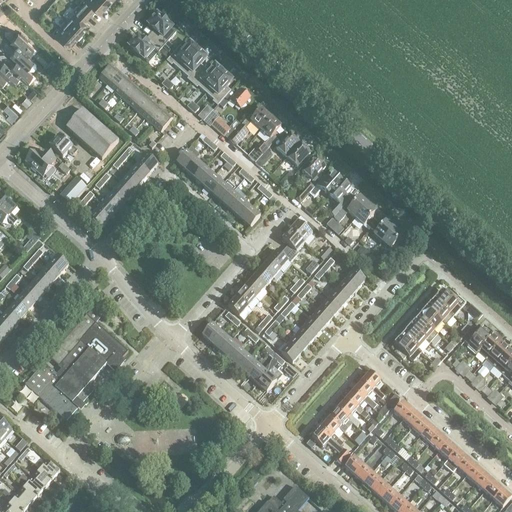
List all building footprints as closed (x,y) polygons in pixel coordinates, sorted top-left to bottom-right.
[(85,0),(82,0),(78,4),(87,13),(92,7),(100,14),(107,6),(101,0),(86,0),(85,0)] [(74,12),(67,20),(82,33),(89,25),(82,19),(87,13),(78,4),(72,11),(74,12)] [(178,31),(159,14),(149,25),(158,33),(153,39),(163,48),(178,31)] [(57,27),(52,32),(61,41),(65,37),(72,44),(82,33),(67,20),(59,29),(57,27)] [(7,30),(4,30),(4,34),(17,46),(26,55),(34,47),(17,32),(14,36),(7,30)] [(149,64),(163,48),(153,39),(149,44),(139,34),(128,45),(149,64)] [(26,55),(17,46),(14,49),(7,43),(4,43),(4,47),(16,59),(29,71),(33,71),(36,68),(36,64),(33,61),(26,55)] [(181,72),(198,53),(189,45),(184,51),(179,46),(167,60),(181,72)] [(29,71),(16,59),(13,62),(3,53),(0,53),(0,57),(19,76),(25,81),(32,74),(29,71)] [(181,72),(193,83),(205,70),(201,66),(206,60),(198,53),(181,72)] [(19,76),(0,57),(0,71),(6,77),(13,83),(19,76)] [(111,66),(99,80),(107,87),(119,73),(111,66)] [(209,74),(205,70),(193,83),(206,95),(223,75),(215,68),(209,74)] [(119,73),(107,87),(115,93),(127,80),(119,73)] [(223,75),(206,95),(219,106),(231,93),(226,89),(232,82),(223,75)] [(127,80),(115,93),(122,100),(134,86),(127,80)] [(162,86),(165,89),(170,84),(166,81),(162,86)] [(174,87),(170,84),(165,89),(169,92),(174,87)] [(134,86),(122,100),(130,107),(142,93),(134,86)] [(34,90),(30,94),(34,98),(38,94),(34,90)] [(240,111),(250,99),(240,90),(230,101),(240,111)] [(142,93),(130,107),(138,114),(150,100),(142,93)] [(150,100),(138,114),(145,120),(157,107),(150,100)] [(191,112),(195,106),(192,103),(187,108),(191,112)] [(22,111),(16,106),(13,109),(19,114),(22,111)] [(199,110),(195,106),(191,112),(194,115),(199,110)] [(157,107),(145,120),(153,127),(165,113),(157,107)] [(102,161),(119,143),(83,111),(66,129),(102,161)] [(239,129),(235,134),(229,141),(236,147),(249,133),(245,130),(251,124),(260,132),(271,119),(262,111),(254,120),(250,116),(239,129)] [(165,113),(153,127),(161,134),(173,120),(165,113)] [(234,133),(232,132),(218,119),(211,127),(227,141),(234,133)] [(271,119),(260,132),(270,140),(264,147),(260,144),(248,158),(255,164),(262,157),(267,151),(277,140),(273,136),(281,128),(271,119)] [(230,125),(235,128),(232,132),(234,133),(235,134),(239,129),(236,126),(232,123),(230,125)] [(276,150),(287,159),(300,144),(289,135),(276,150)] [(73,157),(77,152),(60,137),(50,148),(63,160),(68,153),(73,157)] [(212,144),(206,138),(202,142),(208,148),(212,144)] [(212,144),(208,148),(214,153),(218,149),(212,144)] [(300,144),(287,159),(297,169),(310,154),(300,144)] [(259,168),(272,155),(267,151),(262,157),(255,164),(259,168)] [(46,153),(41,158),(35,152),(26,163),(43,178),(52,168),(51,166),(55,161),(46,153)] [(129,157),(125,153),(117,162),(121,166),(129,157)] [(187,153),(177,164),(186,173),(196,161),(187,153)] [(230,160),(224,154),(220,158),(227,164),(230,160)] [(147,156),(139,165),(150,175),(158,166),(147,156)] [(313,182),(326,168),(315,158),(302,172),(313,182)] [(230,160),(227,164),(233,169),(236,165),(230,160)] [(196,161),(186,173),(195,181),(205,169),(196,161)] [(121,166),(117,162),(113,167),(117,171),(121,166)] [(150,175),(139,165),(131,174),(142,184),(150,175)] [(205,169),(195,181),(205,189),(215,178),(205,169)] [(249,176),(242,170),(239,174),(245,180),(249,176)] [(279,185),(283,189),(295,176),(290,172),(279,185)] [(142,184),(131,174),(122,184),(134,194),(142,184)] [(110,179),(106,175),(101,181),(105,184),(110,179)] [(325,177),(313,191),(309,195),(314,200),(322,191),(329,198),(343,183),(334,175),(329,181),(325,177)] [(249,176),(245,180),(251,185),(254,181),(249,176)] [(215,178),(205,189),(214,197),(224,186),(215,178)] [(72,205),(86,189),(85,188),(76,180),(60,197),(71,206),(72,205)] [(105,184),(101,181),(95,187),(99,190),(105,184)] [(223,205),(233,194),(237,190),(227,182),(224,186),(214,197),(223,205)] [(343,183),(329,198),(337,205),(330,213),(335,217),(350,201),(350,200),(346,196),(351,190),(343,183)] [(134,194),(122,184),(114,193),(126,203),(134,194)] [(267,192),(260,186),(257,190),(263,196),(267,192)] [(308,187),(296,201),(300,205),(309,195),(313,191),(308,187)] [(267,192),(263,196),(269,201),(273,197),(267,192)] [(85,199),(89,203),(94,197),(90,193),(85,199)] [(126,203),(114,193),(106,202),(118,212),(126,203)] [(233,194),(223,205),(232,213),(236,208),(242,202),(242,201),(244,198),(241,195),(239,199),(233,194)] [(5,197),(0,203),(0,223),(2,225),(8,219),(14,225),(18,221),(12,215),(17,208),(5,197)] [(354,204),(350,201),(335,217),(335,218),(333,219),(339,224),(348,214),(355,220),(368,205),(360,198),(354,204)] [(79,205),(82,208),(83,209),(89,203),(85,199),(79,205)] [(118,212),(106,202),(98,211),(109,221),(118,212)] [(242,202),(236,208),(232,213),(241,221),(251,210),(242,202)] [(368,205),(355,220),(363,227),(364,225),(370,230),(377,224),(370,218),(376,212),(368,205)] [(251,210),(241,221),(251,230),(261,218),(251,210)] [(109,221),(98,211),(90,220),(101,230),(109,221)] [(381,227),(377,224),(370,230),(374,234),(373,236),(381,243),(394,228),(386,221),(381,227)] [(299,223),(291,232),(305,245),(313,236),(315,238),(319,233),(309,224),(305,228),(299,223)] [(394,228),(381,243),(389,250),(387,252),(389,254),(399,244),(397,242),(403,236),(394,228)] [(305,245),(291,232),(283,241),(289,246),(281,256),(289,263),(291,264),(299,255),(298,253),(305,245)] [(22,250),(26,254),(27,255),(38,242),(33,238),(22,250)] [(323,262),(332,252),(326,248),(318,257),(323,262)] [(43,254),(39,251),(23,269),(27,272),(34,265),(37,268),(41,263),(38,260),(43,254)] [(278,253),(270,262),(281,272),(289,263),(281,256),(278,253)] [(69,267),(57,257),(49,266),(60,276),(69,267)] [(336,263),(332,260),(327,265),(331,269),(336,263)] [(281,272),(270,262),(261,271),(273,281),(281,272)] [(305,272),(311,276),(319,267),(313,262),(305,272)] [(0,270),(0,276),(3,279),(12,270),(5,264),(0,270)] [(331,269),(327,265),(319,274),(323,278),(331,269)] [(60,276),(49,266),(41,276),(52,285),(60,276)] [(366,283),(355,273),(351,269),(346,275),(350,278),(346,282),(358,292),(366,283)] [(273,281),(261,271),(253,280),(265,290),(273,281)] [(21,280),(17,276),(11,282),(16,286),(21,280)] [(52,285),(41,276),(33,285),(44,295),(52,285)] [(265,290),(253,280),(245,289),(256,300),(265,290)] [(300,289),(305,283),(301,280),(296,285),(300,289)] [(16,286),(11,282),(6,288),(10,292),(16,286)] [(358,292),(346,282),(338,291),(350,301),(358,292)] [(44,295),(33,285),(25,294),(36,304),(44,295)] [(300,289),(296,285),(290,292),(294,295),(300,289)] [(309,286),(304,292),(308,295),(313,289),(309,286)] [(256,300),(245,289),(237,299),(248,309),(256,300)] [(350,301),(338,291),(330,300),(341,310),(350,301)] [(438,299),(436,302),(454,318),(462,309),(455,303),(459,298),(451,291),(447,295),(444,293),(443,293),(442,292),(436,298),(438,299)] [(304,292),(299,298),(303,301),(308,295),(304,292)] [(36,304),(25,294),(17,303),(28,313),(36,304)] [(283,307),(288,302),(284,298),(279,304),(283,307)] [(248,309),(237,299),(228,308),(240,318),(248,309)] [(341,310),(330,300),(322,309),(333,319),(341,310)] [(431,303),(426,309),(442,324),(442,323),(446,327),(454,318),(436,302),(433,305),(431,303)] [(17,303),(9,312),(20,322),(28,313),(17,303)] [(283,307),(279,304),(274,310),(278,314),(283,307)] [(295,308),(291,304),(286,310),(290,313),(295,308)] [(483,316),(471,306),(466,313),(477,322),(483,316)] [(333,319),(322,309),(314,318),(325,328),(333,319)] [(422,317),(420,320),(434,333),(442,324),(426,309),(421,316),(422,317)] [(290,313),(286,310),(281,316),(285,320),(290,313)] [(9,312),(1,321),(12,331),(20,322),(9,312)] [(235,319),(229,314),(225,318),(231,323),(235,319)] [(43,366),(25,386),(66,423),(95,391),(89,385),(106,366),(112,371),(128,353),(87,316),(79,326),(48,361),(60,372),(56,377),(43,366)] [(267,326),(272,320),(268,316),(263,322),(267,326)] [(314,318),(306,327),(317,337),(325,328),(314,318)] [(240,325),(235,319),(231,323),(237,329),(240,325)] [(415,321),(410,327),(430,345),(438,336),(434,333),(420,320),(417,323),(415,321)] [(1,321),(0,321),(0,336),(4,340),(12,331),(1,321)] [(267,326),(263,322),(258,328),(262,332),(267,326)] [(279,326),(275,322),(270,328),(274,332),(279,326)] [(468,323),(464,327),(469,332),(473,327),(468,323)] [(202,337),(212,345),(222,334),(213,325),(202,337)] [(306,327),(298,336),(309,347),(317,337),(306,327)] [(406,335),(404,338),(418,350),(426,342),(430,345),(410,327),(405,333),(406,335)] [(469,332),(464,327),(460,332),(465,336),(469,332)] [(482,330),(478,327),(464,343),(468,346),(467,348),(475,356),(493,336),(487,331),(487,332),(484,329),(482,330)] [(274,332),(270,328),(265,334),(269,338),(274,332)] [(253,336),(247,330),(243,334),(249,339),(253,336)] [(222,334),(212,345),(221,353),(231,342),(222,334)] [(259,341),(253,336),(249,339),(255,345),(259,341)] [(298,336),(289,346),(301,356),(309,347),(298,336)] [(493,336),(475,356),(476,357),(478,355),(485,361),(500,344),(493,337),(493,336)] [(407,357),(413,363),(421,354),(418,351),(418,350),(404,338),(401,341),(399,339),(394,345),(396,347),(398,350),(394,354),(403,362),(407,357)] [(452,341),(448,345),(453,350),(457,345),(452,341)] [(231,342),(221,353),(230,361),(240,350),(231,342)] [(283,347),(285,350),(281,355),(292,365),(301,356),(289,346),(286,343),(283,347)] [(500,344),(485,361),(493,368),(509,351),(500,344)] [(444,350),(449,354),(453,350),(448,345),(444,350)] [(240,350),(230,361),(239,369),(249,358),(240,350)] [(511,354),(509,351),(493,368),(501,376),(511,363),(511,354)] [(280,360),(271,352),(268,356),(277,364),(280,360)] [(249,358),(239,369),(248,378),(258,366),(249,358)] [(436,359),(432,363),(437,367),(441,363),(436,359)] [(437,367),(432,363),(428,368),(433,372),(437,367)] [(511,363),(501,376),(509,383),(511,379),(511,363)] [(258,366),(248,378),(257,386),(267,374),(258,366)] [(289,367),(285,371),(294,378),(297,374),(289,367)] [(277,382),(282,377),(273,369),(268,375),(267,374),(257,386),(267,394),(277,382)] [(369,373),(361,383),(372,392),(381,401),(384,397),(375,389),(380,383),(369,373)] [(472,376),(468,381),(472,385),(476,380),(472,376)] [(372,392),(361,383),(353,392),(363,402),(373,410),(376,407),(366,398),(372,392)] [(488,390),(484,395),(488,399),(492,394),(488,390)] [(363,402),(353,392),(344,402),(355,411),(365,420),(368,416),(358,408),(363,402)] [(387,406),(391,410),(400,400),(395,396),(387,406)] [(355,411),(344,402),(336,411),(347,421),(356,429),(360,425),(350,416),(355,411)] [(403,403),(394,413),(403,422),(412,411),(403,403)] [(378,415),(383,419),(391,410),(387,406),(378,415)] [(347,421),(336,411),(328,420),(339,430),(348,438),(351,435),(342,426),(347,421)] [(421,419),(412,411),(403,422),(412,430),(421,419)] [(430,427),(421,419),(412,430),(421,438),(430,427)] [(0,435),(5,440),(13,432),(0,420),(0,435)] [(339,430),(328,420),(320,430),(340,448),(343,444),(334,436),(339,430)] [(372,424),(366,431),(370,434),(375,428),(372,424)] [(439,435),(430,427),(421,438),(430,446),(439,435)] [(340,448),(320,430),(311,440),(322,449),(326,444),(336,452),(340,448)] [(393,451),(397,446),(379,430),(375,435),(380,439),(389,447),(393,451)] [(363,433),(355,442),(359,446),(367,437),(363,433)] [(448,443),(439,435),(430,446),(439,454),(448,443)] [(119,437),(118,444),(130,444),(132,436),(119,437)] [(374,446),(378,441),(373,437),(369,441),(374,446)] [(457,451),(448,443),(439,454),(448,462),(457,451)] [(393,451),(398,455),(402,450),(397,446),(393,451)] [(387,458),(391,453),(387,449),(383,454),(387,458)] [(350,456),(345,452),(344,451),(335,461),(342,466),(350,456)] [(466,459),(457,451),(448,462),(457,470),(466,459)] [(13,462),(19,455),(16,452),(10,459),(13,462)] [(392,462),(396,457),(391,453),(387,458),(392,462)] [(411,467),(415,462),(411,458),(407,463),(411,467)] [(13,462),(10,459),(5,465),(8,468),(13,462)] [(354,459),(345,469),(354,477),(363,467),(354,459)] [(475,467),(466,459),(457,470),(465,478),(475,467)] [(46,462),(39,470),(53,482),(60,474),(46,462)] [(411,467),(416,471),(420,466),(415,462),(411,467)] [(414,473),(405,465),(401,470),(428,493),(432,489),(423,481),(422,481),(413,473),(414,473)] [(363,467),(354,477),(363,485),(372,475),(363,467)] [(484,475),(475,467),(465,478),(474,486),(484,475)] [(39,470),(32,478),(45,490),(53,482),(39,470)] [(429,483),(433,478),(429,474),(425,479),(429,483)] [(372,475),(363,485),(372,493),(381,483),(372,475)] [(493,483),(484,475),(474,486),(483,494),(493,483)] [(32,478),(25,486),(38,498),(45,490),(32,478)] [(429,483),(434,487),(438,482),(433,478),(429,483)] [(249,493),(258,484),(253,479),(244,489),(249,493)] [(381,483),(372,493),(381,501),(390,491),(381,483)] [(502,491),(493,483),(483,494),(492,502),(502,491)] [(25,486),(18,494),(31,506),(38,498),(25,486)] [(390,491),(381,501),(390,509),(399,499),(394,494),(397,491),(393,487),(390,491)] [(300,511),(310,501),(296,489),(276,511),(268,504),(263,510),(261,511),(300,511)] [(447,499),(451,494),(447,490),(443,495),(447,499)] [(511,499),(502,491),(492,502),(502,510),(511,499)] [(18,494),(10,502),(21,511),(26,511),(31,506),(18,494)] [(447,499),(452,503),(456,499),(451,494),(447,499)] [(399,499),(390,509),(392,511),(403,511),(408,507),(403,502),(406,499),(402,495),(399,499)] [(441,506),(445,501),(441,497),(437,502),(441,506)] [(446,510),(450,505),(445,501),(441,506),(446,510)] [(21,511),(10,502),(3,511),(4,511),(21,511)]
